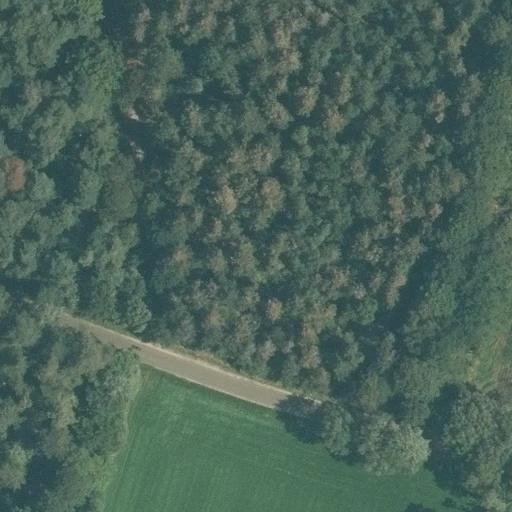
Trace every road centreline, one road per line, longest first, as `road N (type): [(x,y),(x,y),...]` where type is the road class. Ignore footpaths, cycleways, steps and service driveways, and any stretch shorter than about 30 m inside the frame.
road 1 (unclassified): [(511,454),(268,395),(0,300)]
road 2 (track): [(464,296),(511,148)]
road 3 (track): [(422,435),(464,296)]
